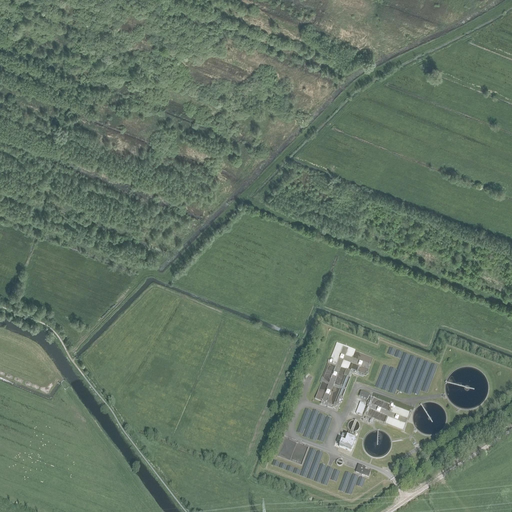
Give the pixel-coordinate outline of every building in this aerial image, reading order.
[(428,392),(437,365),(415,358),(413,364),(412,364),(411,366),(410,366),(409,369),(400,366),(399,369),(383,364),(375,387),(395,394),(396,390),(411,395),(412,392),(419,394),(420,390),(428,392)] [(369,395),(361,392),(359,396),(368,400),(369,395)] [(361,416),(366,405),(360,402),(356,414),(361,416)] [(302,436),(324,443),(332,417),(306,409),(298,433),(302,434),(302,436)] [(351,452),(355,440),(346,437),(343,436),(339,447),(351,452)] [(327,485),(329,478),(329,477),(330,473),(333,473),(336,474),(336,475),(338,474),(338,471),(334,469),(337,469),(321,464),(319,465),(320,459),(320,455),(318,455),(315,465),(315,466),(303,467),(300,476),(327,485)] [(355,472),(363,475),(368,477),(370,472),(365,470),(365,468),(358,465),(355,472)] [(351,495),(358,476),(346,471),(344,476),(352,479),(350,484),(345,482),(345,481),(343,480),(340,490),(351,495)] [(361,477),(357,485),(362,487),(366,479),(361,477)]
